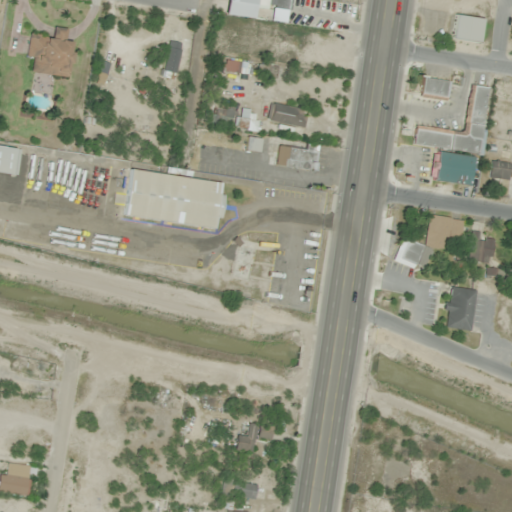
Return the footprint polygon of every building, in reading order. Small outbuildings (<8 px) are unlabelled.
[(258,0),(258,8),(288,8),(287,0),(258,0)] [(483,19),(455,14),(450,37),(479,43),(483,19)] [(32,72),(68,78),(74,42),(65,40),(67,29),(53,27),(51,36),(29,32),(24,60),(34,62),(32,72)] [(169,38),(162,75),(174,78),(177,60),(187,62),(191,42),(169,38)] [(251,76),(253,63),(223,58),(221,71),(251,76)] [(279,77),(279,65),(257,65),(257,77),(279,77)] [(418,98),(445,101),(447,81),(420,78),(418,98)] [(487,87),(468,85),(461,132),(413,126),(411,145),(479,154),(487,87)] [(304,108),(271,105),(269,122),(302,126),(304,108)] [(211,113),(213,128),(233,125),(230,110),(211,113)] [(256,132),(256,110),(236,110),(236,132),(256,132)] [(258,152),(260,139),(247,137),(245,150),(258,152)] [(274,168),(313,173),(317,149),(277,144),(274,168)] [(20,149),(0,146),(0,173),(17,176),(20,149)] [(473,157),(433,152),(429,180),(469,186),(473,157)] [(511,180),(511,164),(490,160),(487,178),(510,182),(511,180)] [(128,170),(122,217),(216,229),(222,183),(128,170)] [(394,263),(426,268),(429,244),(458,248),(462,220),(427,215),(423,244),(397,240),(394,263)] [(493,236),(470,234),(468,262),(491,264),(493,236)] [(474,291),(447,287),(441,327),(468,331),(474,291)] [(237,434),(233,449),(250,453),(254,436),(268,439),(270,428),(247,423),(245,436),(237,434)] [(0,492),(24,495),(28,467),(8,464),(6,474),(0,473),(0,492)] [(252,501),(255,485),(223,478),(220,494),(252,501)]
